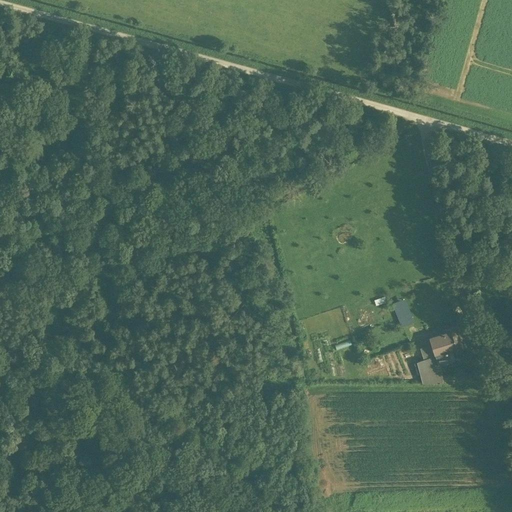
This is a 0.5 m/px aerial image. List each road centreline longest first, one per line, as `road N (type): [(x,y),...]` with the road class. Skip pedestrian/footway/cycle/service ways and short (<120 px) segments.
road 1 (unclassified): [(511,145),(0,3)]
road 2 (track): [(477,356),(427,159),(426,120),(219,229)]
